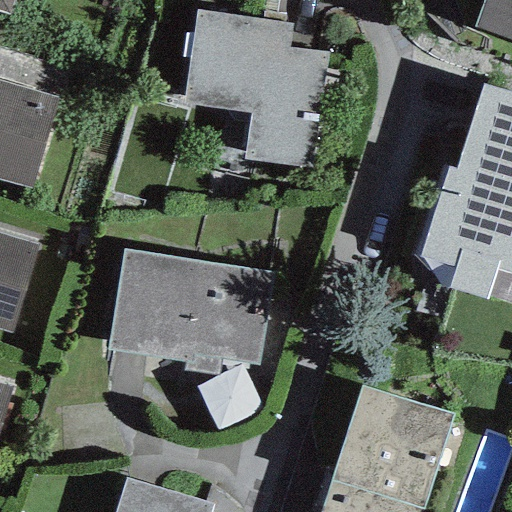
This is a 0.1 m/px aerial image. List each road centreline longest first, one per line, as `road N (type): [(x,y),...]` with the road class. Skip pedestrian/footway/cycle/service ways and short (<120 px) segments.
road 1 (residential): [(348,0),(373,36),(376,181),(259,511)]
road 2 (trunk): [(0,392),(511,252)]
